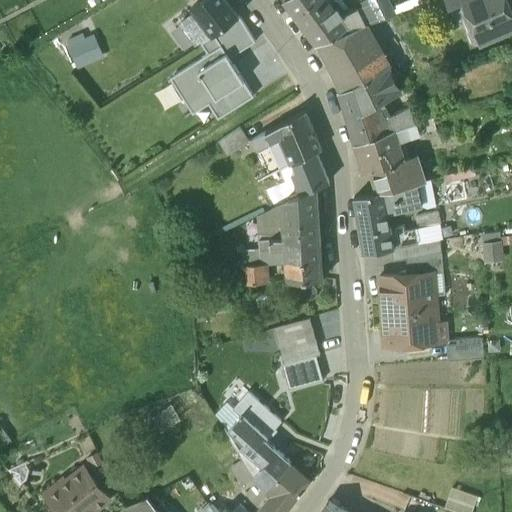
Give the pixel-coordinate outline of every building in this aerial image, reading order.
[(225,0),(203,0),(191,10),(212,38),(238,17),(225,0)] [(326,0),(285,0),(283,1),(316,45),(351,32),(341,19),(345,16),(338,7),(335,10),(326,0)] [(353,9),(354,11),(363,27),(369,25),(396,14),(389,0),(362,0),(360,1),(362,6),(353,9)] [(511,10),(507,0),(464,0),(473,21),(471,22),(468,30),(471,38),(479,41),(511,26),(511,10)] [(341,19),(351,32),(363,27),(354,11),(345,16),(341,19)] [(63,33),(79,69),(107,57),(91,21),(63,33)] [(229,60),(256,44),(241,21),(202,45),(209,55),(221,47),(229,60)] [(340,91),(364,78),(390,63),(369,25),(363,27),(351,32),(316,45),(315,46),(332,73),(340,91)] [(217,118),(252,96),(229,60),(221,47),(209,55),(175,77),(189,99),(200,91),(217,118)] [(364,78),(376,102),(401,89),(390,63),(364,78)] [(376,102),(364,78),(340,91),(339,91),(355,143),(356,143),(390,129),(384,118),(376,102)] [(410,105),(384,118),(390,129),(391,131),(416,123),(410,105)] [(305,112),(251,143),(255,151),(269,143),(270,145),(278,140),(289,166),(294,163),(321,150),(315,135),(317,135),(313,127),(312,127),(305,112)] [(416,123),(356,143),(365,172),(371,170),(371,171),(409,159),(409,157),(403,159),(397,139),(404,137),(405,140),(420,135),(416,123)] [(227,157),(251,143),(241,127),(218,142),(227,157)] [(322,149),(321,150),(294,163),(297,171),(290,174),(298,195),(315,189),(328,183),(316,153),(322,150),(322,149)] [(409,159),(371,171),(378,193),(417,184),(409,159)] [(251,171),(257,182),(269,176),(263,165),(251,171)] [(279,202),(288,199),(276,172),(269,176),(257,182),(269,211),(280,206),(279,202)] [(378,193),(355,199),(358,220),(386,214),(396,211),(422,207),(418,184),(417,184),(378,193)] [(288,199),(279,202),(280,206),(283,238),(300,237),(301,241),(319,240),(315,189),(298,195),(288,199)] [(283,238),(280,206),(269,211),(256,217),(258,240),(269,239),(283,238)] [(415,217),(417,229),(441,223),(438,211),(415,217)] [(386,214),(358,220),(363,253),(391,249),(392,249),(388,227),(386,214)] [(388,227),(392,249),(418,244),(414,229),(404,230),(403,224),(388,227)] [(507,258),(506,232),(485,234),(486,259),(507,258)] [(301,241),(300,237),(283,238),(284,250),(285,261),(287,280),(323,277),(319,240),(301,241)] [(269,239),(258,240),(258,249),(259,253),(266,252),(266,251),(270,250),(269,239)] [(392,249),(391,249),(392,262),(406,260),(407,272),(427,270),(427,275),(443,274),(441,253),(437,253),(436,241),(392,249)] [(267,265),(267,262),(266,252),(259,253),(258,249),(241,250),(241,266),(267,265)] [(270,251),(270,250),(266,251),(266,252),(267,262),(285,261),(284,250),(270,251)] [(268,265),(267,265),(241,266),(238,267),(240,285),(269,283),(268,265)] [(407,272),(399,273),(399,276),(379,277),(382,315),(436,311),(434,295),(429,290),(427,275),(427,270),(407,272)] [(436,311),(382,315),(384,347),(446,342),(447,342),(446,324),(437,325),(436,311)] [(320,356),(309,319),(286,325),(289,337),(278,340),(285,365),(316,357),(320,356)] [(482,339),(447,342),(446,342),(448,362),(483,359),(482,339)] [(285,365),(282,366),(288,391),(323,381),(316,357),(285,365)] [(281,422),(248,393),(233,410),(240,416),(240,417),(241,417),(228,431),(244,445),(241,448),(242,451),(238,453),(254,479),(266,490),(271,485),(270,484),(277,476),(277,477),(289,463),(290,464),(290,463),(265,440),(281,422)] [(151,417),(161,433),(181,419),(171,404),(151,417)] [(0,424),(0,447),(11,440),(1,425),(0,424)] [(100,456),(89,461),(97,477),(107,471),(100,456)] [(229,466),(241,486),(253,479),(241,460),(229,466)] [(289,463),(277,477),(277,476),(270,484),(271,485),(266,490),(272,495),(256,511),(286,511),(310,481),(290,464),(289,463)] [(84,466),(65,482),(62,479),(45,493),(60,511),(92,511),(108,499),(95,484),(97,483),(84,466)] [(462,511),(473,511),(480,495),(454,485),(446,505),(462,511)] [(169,511),(153,493),(147,496),(158,511),(169,511)] [(125,507),(127,511),(158,511),(147,496),(125,507)] [(231,511),(232,511),(231,511),(224,511),(221,509),(214,501),(202,511),(231,511)] [(344,511),(328,503),(321,511),(344,511)]
